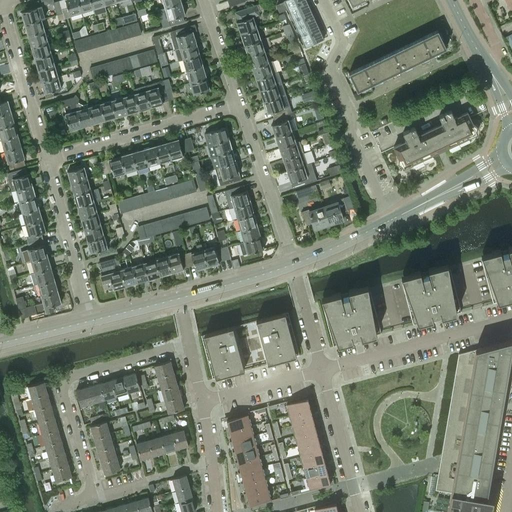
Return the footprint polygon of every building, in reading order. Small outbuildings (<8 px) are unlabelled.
[(63,13),(64,18),(82,12),(77,0),(62,0),(59,1),(63,13)] [(77,0),(82,12),(93,9),(90,0),(77,0)] [(90,0),(93,9),(105,6),(103,0),(90,0)] [(240,33),(257,28),(253,16),(258,15),(259,11),(272,6),(270,0),(257,5),(257,4),(235,12),(238,22),(236,22),(240,33)] [(286,0),(284,1),(285,1),(287,7),(288,9),(306,0),(286,0)] [(291,16),(310,8),(306,0),(288,9),(291,16)] [(53,3),(57,14),(63,13),(59,1),(53,3)] [(287,7),(285,1),(276,5),(279,11),(287,7)] [(164,8),(158,10),(162,26),(163,27),(170,26),(184,21),(182,16),(185,15),(182,3),(164,8)] [(21,12),(24,24),(41,19),(45,18),(42,6),(36,8),(36,7),(31,8),(31,9),(21,12)] [(295,24),(313,16),(310,8),(291,16),(295,24)] [(278,16),(277,16),(279,21),(286,18),(284,13),(278,16)] [(298,31),(317,23),(313,16),(295,24),(298,31)] [(24,24),(27,35),(45,30),(41,19),(24,24)] [(132,24),(135,36),(141,34),(138,22),(132,24)] [(302,39),(320,31),(317,23),(298,31),(302,39)] [(132,24),(126,26),(129,37),(135,36),(132,24)] [(129,37),(126,26),(120,27),(124,39),(129,37)] [(120,27),(114,29),(118,41),(124,39),(120,27)] [(186,27),(171,31),(173,37),(171,38),(175,49),(196,43),(193,31),(188,33),(186,27)] [(261,39),(257,28),(240,33),(244,45),(261,39)] [(118,41),(114,29),(109,31),(112,42),(118,41)] [(27,35),(31,47),(48,42),(45,30),(27,35)] [(408,44),(416,62),(429,56),(430,58),(434,56),(433,54),(446,48),(441,37),(443,36),(441,31),(439,32),(438,30),(408,44)] [(109,31),(103,32),(106,44),(112,42),(109,31)] [(320,31),(302,39),(305,47),(324,38),(320,31)] [(106,44),(103,32),(97,34),(100,46),(106,44)] [(97,34),(91,36),(95,47),(100,46),(97,34)] [(95,47),(91,36),(86,38),(89,49),(95,47)] [(86,38),(80,39),(83,51),(89,49),(86,38)] [(77,52),(83,51),(80,39),(74,41),(77,52)] [(248,56),(265,50),(261,39),(244,45),(248,56)] [(31,47),(34,58),(51,53),(48,42),(31,47)] [(196,43),(175,49),(178,61),(183,60),(200,55),(196,43)] [(416,62),(408,44),(378,58),(387,76),(399,71),(400,72),(405,70),(404,68),(416,62)] [(153,49),(147,51),(151,63),(157,61),(153,49)] [(268,62),(265,50),(248,56),(251,67),(268,62)] [(142,53),(145,64),(151,63),(147,51),(142,53)] [(34,58),(37,70),(55,65),(51,53),(34,58)] [(136,54),(139,66),(145,64),(142,53),(136,54)] [(130,56),(133,68),(139,66),(136,54),(130,56)] [(186,71),(203,66),(200,55),(183,60),(186,71)] [(124,58),(128,69),(133,68),(130,56),(124,58)] [(119,59),(122,71),(128,69),(124,58),(119,59)] [(387,76),(378,58),(348,73),(350,75),(348,76),(350,81),(352,80),(357,91),(370,85),(371,86),(373,85),(376,84),(375,82),(387,76)] [(113,61),(116,73),(122,71),(119,59),(113,61)] [(251,67),(255,79),(276,72),(272,60),(268,62),(251,67)] [(107,63),(110,74),(116,73),(113,61),(107,63)] [(101,64),(105,76),(110,74),(107,63),(101,64)] [(96,66),(99,78),(105,76),(101,64),(96,66)] [(37,70),(41,81),(58,76),(55,65),(37,70)] [(99,78),(96,66),(90,68),(93,79),(99,78)] [(206,78),(203,66),(186,71),(189,83),(206,78)] [(276,72),(255,79),(259,90),(282,83),(278,71),(276,72)] [(58,76),(41,81),(44,93),(52,91),(55,90),(56,92),(60,90),(59,89),(62,88),(60,81),(62,81),(61,76),(58,76)] [(189,83),(185,84),(188,96),(210,89),(206,78),(189,83)] [(165,85),(164,80),(145,86),(151,107),(163,104),(162,102),(168,100),(164,85),(165,85)] [(282,83),(259,90),(263,102),(286,94),(282,83)] [(164,85),(168,100),(174,99),(170,84),(165,85),(164,85)] [(151,107),(145,86),(133,89),(134,93),(139,111),(151,107)] [(139,111),(134,93),(123,97),(128,114),(139,111)] [(286,94),(263,102),(267,114),(272,112),(274,118),(286,114),(292,112),(286,94)] [(73,98),(82,127),(93,124),(88,107),(88,104),(83,105),(78,103),(79,99),(75,95),(73,98)] [(128,114),(123,97),(111,100),(116,117),(128,114)] [(82,127),(73,98),(61,101),(63,107),(70,105),(72,112),(65,114),(65,113),(66,115),(64,116),(65,120),(67,120),(70,131),(82,127)] [(0,99),(0,115),(11,112),(8,100),(1,102),(0,99)] [(116,117),(111,100),(100,103),(105,121),(116,117)] [(93,124),(105,121),(100,103),(88,107),(93,124)] [(476,131),(476,126),(472,124),(467,112),(454,118),(450,110),(439,116),(442,124),(418,135),(414,127),(402,133),(406,141),(394,147),(399,158),(399,163),(402,165),(403,167),(477,133),(476,131)] [(0,115),(0,127),(15,123),(11,112),(0,115)] [(271,125),(275,137),(292,131),(286,114),(274,118),(276,124),(271,125)] [(0,127),(0,137),(1,140),(18,135),(15,123),(0,127)] [(205,133),(208,145),(229,139),(226,127),(208,132),(205,133)] [(275,137),(279,148),(296,142),(292,131),(275,137)] [(1,140),(4,151),(21,147),(18,135),(1,140)] [(184,139),(188,151),(194,149),(190,138),(184,139)] [(188,151),(184,139),(179,141),(178,139),(166,142),(171,159),(183,156),(182,152),(188,151)] [(232,150),(229,139),(208,145),(211,157),(232,150)] [(279,148),(283,159),(303,152),(299,141),(296,142),(279,148)] [(155,145),(160,163),(171,159),(166,142),(155,145)] [(143,149),(148,166),(160,163),(155,145),(143,149)] [(25,158),(21,147),(4,151),(7,163),(5,163),(7,170),(24,165),(23,159),(25,158)] [(132,152),(137,169),(148,166),(143,149),(132,152)] [(236,162),(232,150),(211,157),(215,168),(236,162)] [(120,156),(125,173),(137,169),(132,152),(120,156)] [(283,159),(286,171),(307,164),(303,152),(283,159)] [(103,161),(107,173),(112,171),(113,176),(125,173),(120,156),(108,159),(103,161)] [(107,173),(103,161),(97,163),(100,174),(107,173)] [(236,162),(215,168),(220,186),(241,179),(239,174),(236,162)] [(307,164),(286,171),(290,183),(292,182),(294,188),(309,182),(317,180),(311,163),(307,164)] [(339,164),(328,168),(331,176),(342,172),(339,164)] [(70,183),(87,178),(84,167),(67,171),(70,183)] [(10,172),(7,173),(11,190),(15,189),(32,184),(29,173),(27,174),(25,168),(10,172)] [(201,172),(195,174),(200,191),(206,189),(201,172)] [(70,183),(74,195),(91,190),(87,178),(70,183)] [(187,181),(190,193),(196,191),(193,179),(187,181)] [(328,180),(320,183),(322,188),(330,186),(328,180)] [(190,193),(187,181),(181,183),(185,194),(190,193)] [(185,194),(181,183),(175,184),(179,196),(185,194)] [(32,184),(15,189),(18,201),(36,196),(32,184)] [(179,196),(175,184),(170,186),(173,198),(179,196)] [(241,186),(224,191),(229,208),(233,207),(251,202),(247,190),(245,191),(244,185),(241,186)] [(315,185),(295,191),(298,198),(318,192),(315,185)] [(173,198),(170,186),(164,188),(167,199),(173,198)] [(158,189),(162,201),(167,199),(164,188),(158,189)] [(152,191),(156,203),(162,201),(158,189),(152,191)] [(91,190),(74,195),(77,206),(94,201),(91,190)] [(147,193),(150,204),(156,203),(152,191),(147,193)] [(141,194),(144,206),(150,204),(147,193),(141,194)] [(135,196),(138,208),(144,206),(141,194),(135,196)] [(36,196),(18,201),(22,213),(39,208),(36,196)] [(129,198),(133,209),(138,208),(135,196),(129,198)] [(323,206),(329,224),(343,219),(341,212),(347,210),(343,197),(337,200),(336,199),(329,202),(329,203),(323,206)] [(124,199),(127,211),(133,209),(129,198),(124,199)] [(127,211),(124,199),(118,201),(121,213),(127,211)] [(77,206),(80,218),(97,213),(94,201),(77,206)] [(251,202),(233,207),(237,219),(254,214),(251,202)] [(215,203),(209,204),(211,213),(217,212),(215,203)] [(329,224),(323,206),(316,208),(315,206),(308,209),(302,212),(306,224),(312,222),(314,229),(329,224)] [(206,207),(200,209),(203,220),(209,218),(206,207)] [(39,208),(22,213),(25,224),(42,219),(39,208)] [(198,222),(203,220),(200,209),(194,210),(198,222)] [(192,223),(198,222),(194,210),(189,212),(192,223)] [(186,225),(192,223),(189,212),(183,214),(186,225)] [(80,218),(84,229),(101,224),(97,213),(80,218)] [(180,227),(186,225),(183,214),(177,215),(180,227)] [(254,214),(237,219),(240,230),(257,225),(254,214)] [(175,228),(180,227),(177,215),(171,217),(175,228)] [(169,230),(175,228),(171,217),(165,219),(169,230)] [(42,219),(25,224),(28,236),(26,237),(28,242),(42,238),(41,233),(46,231),(42,219)] [(163,232),(169,230),(165,219),(160,220),(163,232)] [(157,233),(163,232),(160,220),(154,222),(157,233)] [(152,235),(157,233),(154,222),(148,223),(152,235)] [(148,236),(152,235),(148,223),(142,225),(146,237),(148,236)] [(84,229),(87,241),(104,236),(101,224),(84,229)] [(140,238),(145,237),(146,237),(142,225),(137,227),(140,238)] [(257,225),(240,230),(243,242),(261,237),(257,225)] [(179,230),(172,232),(174,239),(180,237),(179,230)] [(104,236),(87,241),(90,253),(98,251),(99,255),(109,252),(108,248),(107,248),(104,236)] [(239,243),(243,255),(264,248),(261,237),(243,242),(239,243)] [(24,250),(21,251),(25,263),(31,261),(48,256),(44,244),(42,238),(28,242),(30,248),(24,250)] [(185,254),(189,266),(194,265),(196,270),(208,267),(203,250),(201,244),(196,245),(197,251),(191,253),(191,252),(185,254)] [(225,260),(221,248),(215,250),(214,246),(203,250),(208,267),(219,263),(219,261),(225,260)] [(221,248),(225,260),(230,258),(227,246),(221,248)] [(511,246),(508,248),(511,262),(504,265),(500,250),(481,255),(483,260),(481,260),(493,303),(511,298),(511,294),(511,246)] [(167,256),(172,273),(183,269),(183,268),(189,266),(185,254),(179,256),(178,252),(167,256)] [(48,256),(31,261),(34,273),(51,268),(48,256)] [(155,259),(160,276),(172,273),(167,256),(155,259)] [(126,286),(121,269),(112,271),(110,266),(119,264),(117,257),(99,263),(103,274),(101,275),(104,283),(111,281),(114,290),(126,286)] [(144,262),(149,280),(160,276),(155,259),(144,262)] [(132,266),(137,283),(149,280),(144,262),(132,266)] [(441,317),(461,312),(450,269),(448,269),(447,264),(428,269),(432,284),(424,286),(420,271),(401,276),(403,281),(401,282),(413,325),(433,319),(432,316),(440,314),(441,317)] [(121,269),(126,286),(137,283),(132,266),(121,269)] [(34,273),(30,274),(34,285),(37,284),(54,279),(51,268),(34,273)] [(54,279),(37,284),(41,296),(58,291),(54,279)] [(361,338),(381,333),(370,290),(368,290),(367,285),(348,291),(352,305),(344,308),(340,293),(321,298),(323,303),(321,303),(333,346),(353,341),(352,337),(360,335),(361,338)] [(25,308),(23,301),(17,302),(22,318),(28,316),(28,315),(45,311),(45,312),(54,310),(53,305),(61,302),(58,291),(41,296),(43,303),(25,308)] [(299,355),(288,312),(256,320),(259,334),(271,331),(273,339),(264,341),(267,350),(264,351),(267,364),(299,355)] [(233,327),(201,335),(212,378),(244,370),(241,357),(238,358),(236,349),(227,351),(225,343),(236,340),(233,327)] [(511,346),(511,339),(458,353),(441,455),(435,490),(451,492),(447,511),(490,511),(493,498),(486,497),(511,346)] [(154,365),(158,377),(174,373),(170,360),(154,365)] [(123,376),(128,392),(140,389),(135,373),(123,376)] [(158,377),(161,389),(177,384),(174,373),(158,377)] [(123,376),(111,380),(116,396),(128,392),(123,376)] [(116,396),(111,380),(100,383),(104,399),(116,396)] [(28,386),(31,398),(47,393),(44,381),(28,386)] [(100,383),(88,387),(93,403),(104,399),(100,383)] [(161,389),(165,401),(180,396),(177,384),(161,389)] [(80,406),(93,403),(88,387),(76,390),(80,406)] [(51,405),(47,393),(31,398),(35,410),(51,405)] [(184,408),(180,396),(165,401),(168,413),(184,408)] [(285,401),(289,415),(313,408),(312,404),(309,404),(309,403),(308,398),(307,398),(307,396),(301,397),(285,401)] [(38,422),(54,417),(51,405),(35,410),(38,422)] [(289,415),(292,425),(313,419),(312,413),(315,413),(315,412),(313,408),(289,415)] [(227,431),(251,425),(247,411),(231,416),(232,416),(226,418),(227,419),(226,420),(228,424),(228,426),(225,427),(227,431)] [(58,429),(54,417),(38,422),(42,433),(58,429)] [(292,425),(295,435),(316,430),(316,429),(315,424),(317,423),(316,418),(313,419),(292,425)] [(90,426),(94,438),(110,433),(106,421),(90,426)] [(232,441),(254,435),(251,425),(227,431),(228,436),(231,435),(232,441)] [(45,445),(61,441),(58,429),(42,433),(45,445)] [(172,433),(176,449),(188,445),(184,429),(172,433)] [(295,435),(297,446),(319,440),(317,434),(320,433),(319,429),(316,429),(316,430),(295,435)] [(97,450),(113,445),(110,433),(94,438),(97,450)] [(176,449),(172,433),(160,436),(164,452),(176,449)] [(235,452),(256,446),(254,435),(232,441),(229,441),(230,446),(231,446),(233,446),(235,451),(235,452)] [(164,452),(160,436),(148,440),(153,456),(164,452)] [(297,446),(300,456),(322,451),(322,450),(320,445),(323,444),(322,439),(319,440),(297,446)] [(153,456),(148,440),(136,443),(141,459),(153,456)] [(65,452),(61,441),(45,445),(49,457),(65,452)] [(101,461),(116,457),(113,445),(97,450),(101,461)] [(238,462),(259,456),(256,446),(235,452),(235,451),(232,452),(233,457),(236,456),(238,461),(238,462)] [(300,456),(303,467),(325,461),(324,461),(323,455),(326,454),(325,449),(322,450),(322,451),(300,456)] [(52,469),(68,464),(65,452),(49,457),(52,469)] [(241,472),(262,467),(259,456),(238,462),(238,461),(235,462),(236,467),(239,466),(240,472),(241,472)] [(116,457),(101,461),(104,473),(120,469),(116,457)] [(303,467),(306,477),(327,471),(326,466),(329,465),(327,460),(324,461),(325,461),(303,467)] [(71,476),(68,464),(52,469),(56,481),(71,476)] [(243,483),(265,477),(262,467),(241,472),(240,472),(238,473),(239,478),(242,477),(243,482),(243,483)] [(327,471),(306,477),(309,490),(309,491),(325,486),(330,485),(330,484),(330,483),(329,476),(331,475),(330,470),(327,471)] [(175,490),(189,486),(186,474),(172,478),(175,490)] [(246,493),(268,487),(265,477),(243,483),(243,482),(240,483),(242,488),(245,487),(246,493)] [(189,486),(175,490),(179,502),(192,498),(189,486)] [(246,493),(243,494),(245,499),(247,498),(249,504),(250,504),(250,506),(255,505),(271,501),(271,500),(268,487),(246,493)] [(137,500),(139,511),(146,511),(152,511),(148,497),(137,500)] [(192,498),(179,502),(181,511),(187,511),(196,510),(192,498)] [(139,511),(137,500),(125,504),(127,511),(139,511)] [(341,511),(340,508),(337,509),(337,507),(336,503),(335,503),(335,501),(329,502),(314,506),(315,511),(341,511)]
